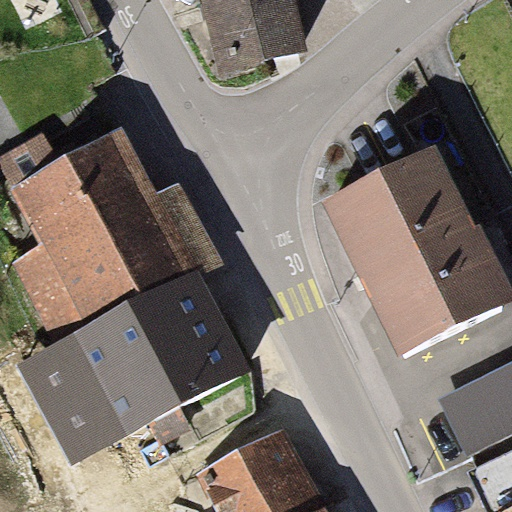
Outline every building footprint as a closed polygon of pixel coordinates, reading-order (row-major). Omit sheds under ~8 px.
[(271,0),(219,0),(194,7),(216,89),(290,69),(271,0)] [(90,342),(189,295),(120,147),(20,194),(50,258),(90,342)] [(422,166),(315,222),(391,368),(499,311),(422,166)] [(90,342),(50,258),(5,279),(44,363),(90,342)] [(90,342),(44,363),(92,464),(237,396),(189,295),(90,342)] [(511,375),(437,414),(463,466),(511,441),(511,375)] [(225,511),(313,511),(276,443),(208,480),(225,511)] [(473,511),(511,511),(511,465),(463,485),(473,511)]
